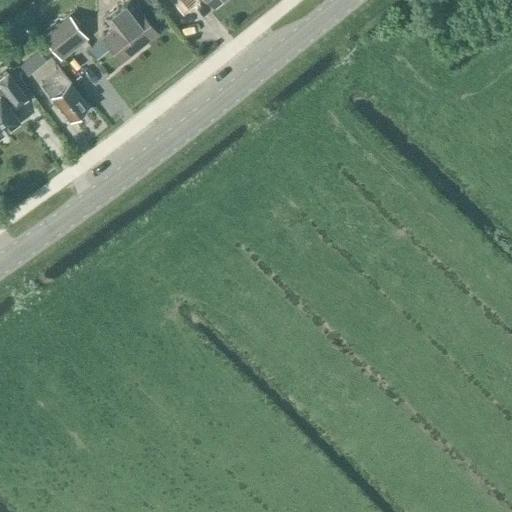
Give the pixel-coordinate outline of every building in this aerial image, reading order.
[(103,37),(90,46),(98,56),(111,46),(121,59),(156,32),(130,0),(125,0),(105,16),(114,28),(103,37)] [(199,1),(198,0),(179,0),(187,10),(199,1)] [(43,36),(58,55),(84,34),(68,15),(43,36)] [(36,64),(43,59),(37,51),(29,57),(36,64)] [(40,83),(70,120),(87,106),(69,83),(70,82),(59,68),(40,83)] [(0,133),(17,121),(8,110),(24,98),(5,72),(0,76),(0,133)] [(89,109),(102,125),(113,117),(101,101),(89,109)] [(70,144),(42,106),(31,114),(59,152),(70,144)]
